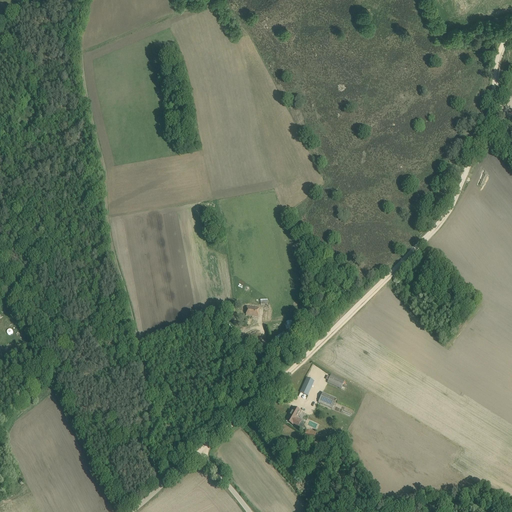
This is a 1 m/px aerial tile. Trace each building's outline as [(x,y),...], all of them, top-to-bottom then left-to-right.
[(242,307),(241,315),(258,317),(259,308),(247,306),(247,308),(242,307)] [(294,326),(292,321),(292,320),(286,322),(287,325),(285,326),(286,330),(288,330),(289,333),(295,332),(294,326)] [(257,335),(251,337),(254,347),(260,345),(257,335)] [(279,346),(274,339),(270,342),(275,349),(279,346)] [(309,393),(318,374),(307,369),(297,391),(301,393),(298,401),(309,406),(312,399),(310,397),(311,394),(309,393)] [(330,377),(328,381),(327,383),(341,389),(345,381),(331,375),(330,377)] [(332,409),(337,399),(323,393),(318,402),(332,409)] [(286,421),(293,425),(293,424),(298,427),(301,421),(296,418),(301,411),(294,407),(286,421)] [(319,438),(320,432),(307,429),(305,436),(319,438)]
